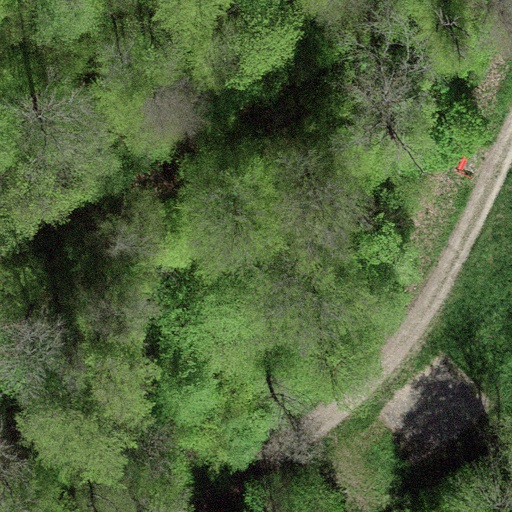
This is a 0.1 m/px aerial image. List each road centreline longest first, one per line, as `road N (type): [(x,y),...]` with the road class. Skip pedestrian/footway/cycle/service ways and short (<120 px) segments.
road 1 (track): [(511,124),(390,351),(202,511)]
road 2 (track): [(398,0),(274,100),(0,247)]
